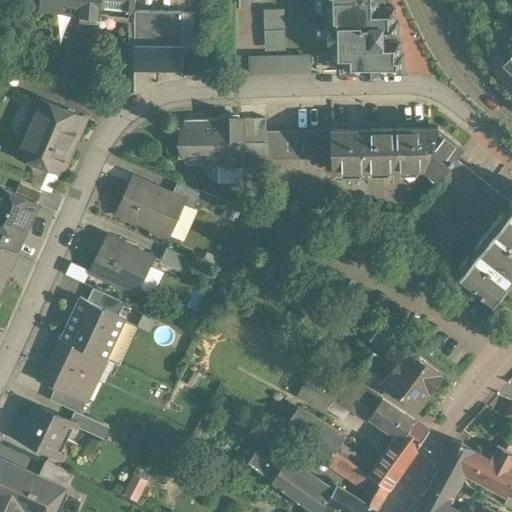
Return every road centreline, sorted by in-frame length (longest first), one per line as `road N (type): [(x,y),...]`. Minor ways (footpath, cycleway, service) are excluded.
road 1 (residential): [(0,373),(98,153),(115,125),(143,105),(175,93),(413,88),(504,143),(511,140)]
road 2 (residential): [(399,511),(443,435),(511,351)]
road 3 (residential): [(420,0),(455,67),(511,136)]
